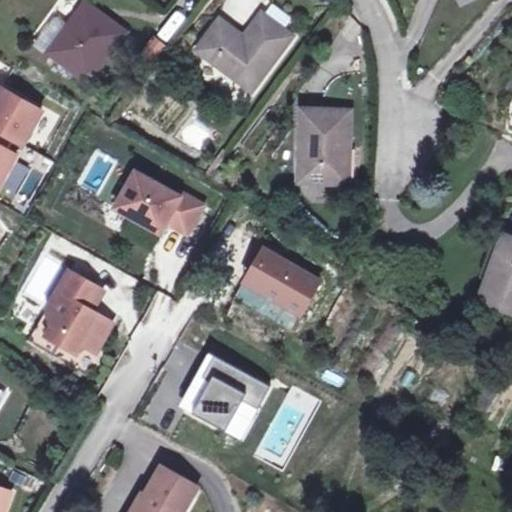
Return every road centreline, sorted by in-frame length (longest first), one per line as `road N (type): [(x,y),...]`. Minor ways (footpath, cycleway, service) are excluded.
road 1 (residential): [(511,162),(497,164),(431,232),(414,234),(399,223),(392,210),(388,55),(364,0)]
road 2 (residential): [(153,346),(58,511)]
